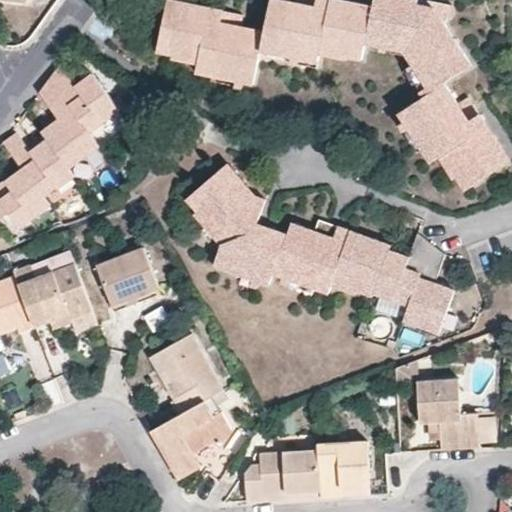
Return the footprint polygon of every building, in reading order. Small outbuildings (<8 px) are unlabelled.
[(175,50),(200,55),(197,65),(196,72),(221,78),(223,67),(238,70),(236,81),(243,82),(253,84),(261,52),(265,33),(241,28),(243,15),(233,12),(229,26),(221,24),(224,11),(171,0),(168,0),(157,52),(173,56),(175,50)] [(337,0),(318,0),(317,8),(308,5),(308,0),(296,0),(296,3),(282,0),(271,0),(265,33),(261,52),(270,52),(278,54),(280,45),(294,48),(292,57),(318,62),(321,54),(322,45),(346,49),(344,56),(362,59),(365,44),(373,7),(337,0)] [(444,84),(471,66),(443,23),(451,16),(453,5),(435,1),(434,8),(417,5),(418,0),(416,0),(374,0),(373,7),(365,44),(381,48),(382,42),(408,48),(412,54),(408,57),(412,64),(431,92),(444,84)] [(417,0),(418,0),(417,5),(434,8),(435,1),(427,0),(417,0)] [(233,12),(224,11),(221,24),(229,26),(233,12)] [(381,48),(381,52),(408,57),(412,54),(408,48),(382,42),(381,48)] [(270,52),(268,59),(317,69),(318,62),(292,57),(294,48),(280,45),(278,54),(270,52)] [(322,45),(321,54),(343,59),(344,56),(346,49),(322,45)] [(173,56),(173,59),(197,65),(200,55),(175,50),(173,56)] [(412,64),(404,69),(423,97),(431,92),(412,64)] [(60,66),(49,79),(78,118),(90,133),(119,111),(93,75),(76,88),(60,66)] [(243,82),(236,81),(238,70),(223,67),(221,78),(220,84),(241,89),(243,82)] [(43,134),(49,141),(69,169),(99,146),(90,133),(78,118),(49,79),(40,93),(59,121),(43,134)] [(480,115),(468,123),(464,114),(474,107),(469,98),(457,104),(444,84),(431,92),(423,97),(399,113),(405,122),(409,128),(416,124),(424,135),(417,140),(431,162),(438,158),(447,153),(459,172),(455,175),(466,191),(510,161),(480,115)] [(464,114),(468,123),(480,115),(474,107),(464,114)] [(424,135),(416,124),(409,128),(405,122),(398,125),(410,144),(417,140),(424,135)] [(74,177),(69,169),(49,141),(32,153),(17,133),(3,142),(23,170),(44,197),(57,188),(60,188),(74,177)] [(447,153),(438,158),(451,178),(455,175),(459,172),(447,153)] [(287,236),(258,224),(250,222),(253,214),(260,215),(265,200),(255,197),(228,165),(188,198),(195,208),(199,206),(225,236),(222,245),(215,266),(237,275),(240,267),(255,272),(252,280),(258,283),(269,287),(274,275),(287,236)] [(6,183),(8,187),(0,192),(0,219),(9,213),(20,228),(49,205),(44,197),(23,170),(6,183)] [(195,208),(193,211),(222,245),(225,236),(199,206),(195,208)] [(260,215),(253,214),(250,222),(258,224),(260,215)] [(390,245),(337,227),(334,238),(326,235),(330,224),(324,221),(319,220),(315,230),(292,223),(287,236),(274,275),(284,279),(290,281),(293,272),(307,277),(304,286),(313,289),(329,294),(332,287),(335,278),(359,286),(357,292),(373,296),(374,294),(388,251),(390,245)] [(337,227),(330,224),(326,235),(334,238),(337,227)] [(393,301),(410,307),(432,244),(418,234),(417,233),(408,258),(388,251),(374,294),(393,301)] [(405,321),(439,334),(455,290),(435,284),(445,255),(432,244),(410,307),(405,321)] [(98,265),(114,304),(159,286),(145,248),(98,265)] [(36,325),(52,320),(72,312),(74,317),(94,309),(77,264),(38,279),(20,285),(36,325)] [(17,276),(20,285),(38,279),(31,266),(15,271),(17,276)] [(237,275),(236,281),(256,288),(258,283),(252,280),(255,272),(240,267),(237,275)] [(284,279),(281,284),(311,295),(313,289),(304,286),(307,277),(293,272),(290,281),(284,279)] [(0,331),(17,325),(20,333),(36,325),(20,285),(17,276),(0,281),(0,331)] [(335,278),(332,287),(355,295),(357,292),(359,286),(335,278)] [(114,304),(116,311),(162,294),(159,286),(114,304)] [(173,322),(166,308),(148,318),(155,331),(173,322)] [(52,320),(56,328),(75,321),(74,317),(72,312),(52,320)] [(156,352),(171,379),(164,382),(175,400),(183,413),(213,397),(223,390),(190,334),(156,352)] [(156,352),(150,356),(164,382),(171,379),(156,352)] [(420,360),(407,364),(407,383),(420,383),(421,380),(420,360)] [(407,364),(397,368),(398,383),(407,383),(407,364)] [(420,417),(442,417),(442,423),(443,443),(462,443),(462,449),(474,449),(480,449),(478,414),(463,414),(462,391),(451,391),(451,379),(421,380),(420,383),(420,417)] [(462,391),(462,379),(451,379),(451,391),(462,391)] [(183,413),(178,415),(152,430),(179,479),(200,467),(193,453),(212,442),(219,445),(231,431),(213,397),(183,413)] [(175,400),(172,403),(178,415),(183,413),(175,400)] [(343,496),(342,487),(370,485),(368,441),(351,441),(319,443),(319,450),(321,490),(321,497),(343,496)] [(263,500),(263,493),(321,490),(319,450),(261,453),(261,463),(253,465),(245,474),(246,501),(263,500)] [(342,487),(343,496),(370,494),(370,485),(342,487)] [(321,497),(321,490),(263,493),(263,500),(321,497)]
